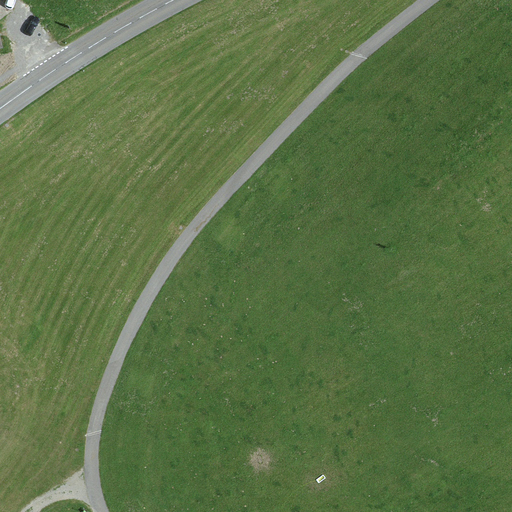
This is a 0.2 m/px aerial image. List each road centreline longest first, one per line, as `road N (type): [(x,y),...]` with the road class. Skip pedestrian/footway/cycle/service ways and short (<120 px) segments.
road 1 (unclassified): [(432,0),(333,81),(180,248),(131,329),(97,413),(90,475),(100,511)]
road 2 (secondary): [(0,112),(181,0)]
